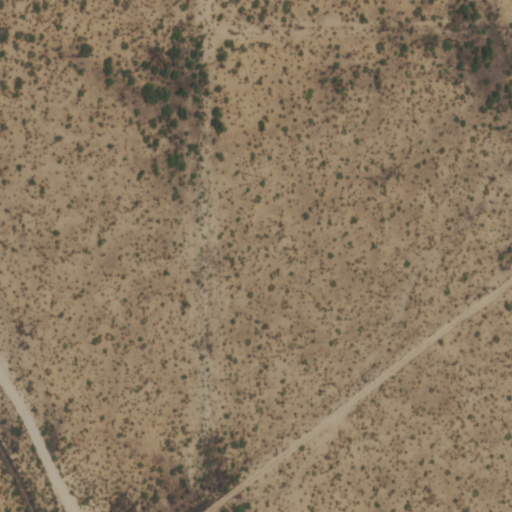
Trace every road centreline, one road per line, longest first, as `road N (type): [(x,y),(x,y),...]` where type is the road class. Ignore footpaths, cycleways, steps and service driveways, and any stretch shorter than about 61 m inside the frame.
road 1 (residential): [(206,511),(511,280)]
road 2 (residential): [(0,373),(71,511)]
